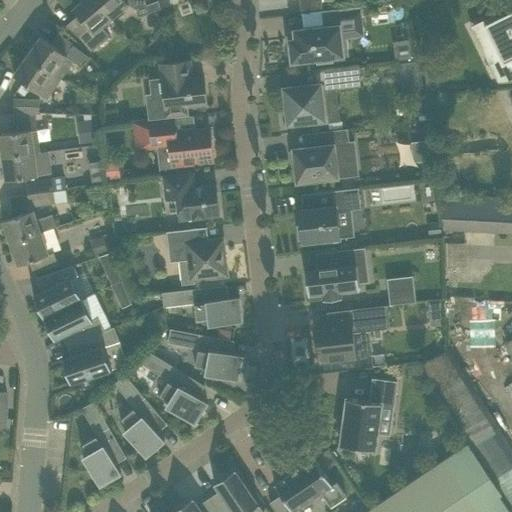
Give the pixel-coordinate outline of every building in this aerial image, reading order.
[(102,26),(111,18),(95,0),(83,0),(73,9),(78,15),(66,25),(81,38),(91,51),(110,35),(102,26)] [(95,0),(111,18),(129,4),(125,0),(95,0)] [(158,0),(157,0),(147,4),(150,12),(161,8),(158,0)] [(299,0),(301,10),(322,7),(322,0),(299,0)] [(150,12),(147,4),(136,8),(139,16),(150,12)] [(371,5),(363,6),(364,15),(372,14),(371,5)] [(295,38),(289,39),(292,62),(317,59),(318,63),(333,61),(332,57),(334,57),(344,56),(342,37),(363,34),(360,6),(323,10),(325,26),(294,29),(295,38)] [(511,10),(484,24),(497,50),(486,56),(498,82),(511,81),(511,10)] [(60,79),(74,61),(81,66),(89,55),(58,33),(51,43),(41,36),(28,55),(53,74),(60,79)] [(60,79),(53,74),(28,55),(14,74),(40,93),(47,98),(60,79)] [(149,79),(151,93),(146,94),(149,119),(189,114),(188,105),(207,103),(204,76),(192,78),(190,60),(171,62),(161,63),(162,77),(149,79)] [(289,87),(285,87),(286,93),(289,122),(307,120),(307,125),(308,124),(308,122),(321,121),(320,119),(324,118),(323,107),(327,106),(325,90),(360,86),(359,80),(361,80),(359,66),(315,71),(317,84),(289,87)] [(440,76),(425,77),(426,88),(441,87),(440,76)] [(40,100),(14,99),(13,111),(39,112),(40,100)] [(84,99),(84,114),(99,114),(100,99),(84,99)] [(104,109),(106,123),(120,121),(118,107),(104,109)] [(40,151),(37,129),(36,116),(10,120),(12,132),(0,133),(0,134),(3,156),(40,151)] [(96,119),(77,121),(80,143),(99,141),(96,119)] [(175,119),(133,123),(136,149),(169,145),(172,164),(214,159),(210,129),(176,133),(175,119)] [(296,164),(298,180),(359,173),(355,140),(349,141),(348,128),(320,131),(321,145),(294,148),(294,151),(291,151),(293,164),(296,164)] [(428,140),(411,142),(413,161),(430,159),(428,140)] [(3,156),(6,179),(52,173),(49,150),(40,151),(3,156)] [(101,161),(89,162),(92,182),(104,180),(101,161)] [(107,179),(124,178),(123,161),(106,162),(107,179)] [(163,175),(166,199),(177,198),(180,219),(220,214),(217,184),(195,186),(193,172),(163,175)] [(54,190),(65,189),(64,177),(26,182),(28,194),(54,190)] [(324,242),(338,241),(337,237),(340,237),(337,210),(361,208),(359,187),(309,193),(311,207),(299,209),(301,224),(298,225),(299,239),(302,239),(303,242),(323,239),(324,242)] [(28,194),(30,206),(55,202),(54,190),(28,194)] [(511,199),(445,196),(443,227),(511,231),(511,199)] [(11,242),(41,232),(56,226),(52,214),(36,219),(33,210),(3,220),(11,242)] [(197,227),(166,231),(170,261),(189,259),(191,278),(227,274),(223,238),(199,241),(197,227)] [(11,242),(18,264),(30,260),(34,272),(58,263),(54,251),(48,253),(41,232),(11,242)] [(342,297),(341,292),(360,289),(357,265),(362,264),(360,247),(335,250),(337,261),(320,263),(320,268),(306,270),(309,296),(323,294),(323,299),(342,297)] [(35,294),(33,295),(34,296),(36,301),(44,317),(82,298),(72,278),(78,275),(73,264),(37,277),(37,278),(39,278),(44,290),(38,293),(35,294)] [(119,269),(108,274),(112,284),(123,279),(119,269)] [(226,284),(163,291),(164,306),(196,302),(198,321),(210,319),(211,324),(242,321),(240,302),(240,297),(240,296),(228,297),(226,284)] [(414,285),(388,288),(390,304),(416,301),(414,285)] [(82,298),(44,317),(52,333),(54,338),(55,339),(56,338),(59,337),(65,334),(70,343),(68,344),(69,345),(105,330),(98,316),(92,319),(82,298)] [(355,360),(355,356),(356,356),(353,332),(390,327),(387,304),(327,311),(328,323),(316,325),(318,342),(315,342),(317,357),(320,356),(320,360),(341,358),(341,362),(355,360)] [(64,358),(63,358),(63,360),(65,365),(71,383),(111,369),(103,346),(120,341),(114,326),(105,330),(69,345),(71,345),(74,355),(68,357),(64,358)] [(171,328),(168,342),(199,348),(195,366),(208,369),(207,373),(238,379),(242,361),(243,356),(243,354),(231,352),(234,340),(171,328)] [(150,351),(142,363),(169,379),(159,395),(170,402),(167,406),(194,423),(204,407),(207,403),(208,401),(198,395),(204,384),(150,351)] [(125,373),(114,383),(135,406),(121,419),(129,428),(125,431),(146,456),(160,444),(164,441),(165,440),(157,431),(167,422),(125,373)] [(341,445),(375,449),(381,403),(393,405),(397,381),(374,378),(371,400),(348,397),(341,445)] [(98,434),(81,444),(88,455),(83,457),(99,485),(116,476),(120,473),(121,472),(115,462),(126,455),(94,400),(82,407),(98,434)] [(511,511),(501,496),(503,494),(469,443),(365,511),(511,511)] [(281,494),(270,501),(277,511),(295,511),(322,493),(331,506),(347,496),(337,481),(333,484),(314,457),(275,484),(281,494)] [(210,498),(218,511),(264,511),(235,468),(220,479),(216,482),(214,483),(215,484),(217,487),(221,493),(211,499),(210,498)] [(188,500),(173,511),(218,511),(210,498),(209,499),(210,500),(200,507),(196,501),(194,498),(193,497),(192,498),(188,500)]
